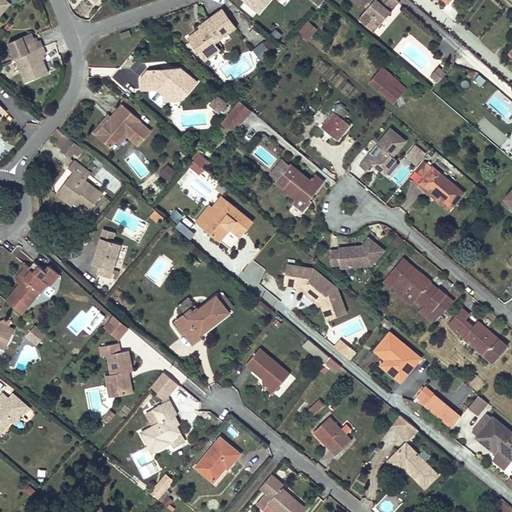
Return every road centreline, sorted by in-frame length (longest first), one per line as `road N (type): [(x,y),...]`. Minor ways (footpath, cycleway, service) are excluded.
road 1 (residential): [(511,495),(250,275)]
road 2 (residential): [(511,317),(388,213),(348,204)]
road 3 (residential): [(363,511),(222,393)]
road 4 (residential): [(10,175),(70,98),(78,62),(69,34)]
